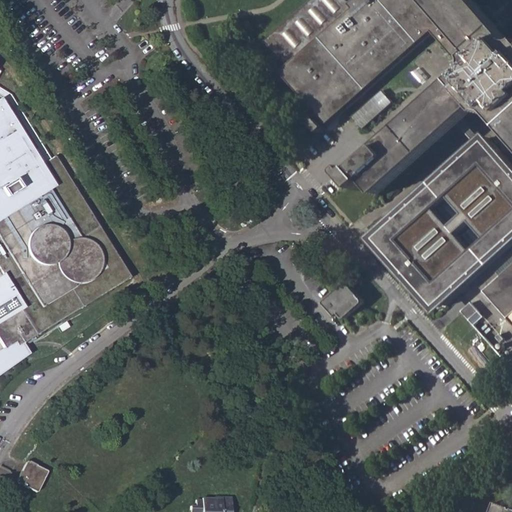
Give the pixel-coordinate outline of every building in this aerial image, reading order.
[(511,29),(503,20),(508,14),(511,17),(511,0),(493,0),(356,0),(313,0),(272,38),(293,62),(289,67),(336,120),(441,27),(475,65),(361,168),(357,163),(354,167),(353,170),(367,185),(373,181),(385,193),(463,123),(470,116),(483,105),(488,110),(493,108),(500,111),(511,123),(511,29)] [(376,97),(355,117),(365,128),(386,108),(376,97)] [(47,161),(5,98),(0,100),(0,371),(24,357),(18,347),(129,278),(58,156),(47,161)] [(475,149),(479,152),(485,146),(470,116),(463,123),(475,149)] [(441,318),(477,286),(511,255),(511,169),(488,143),(485,146),(479,152),(475,149),(367,247),(380,261),(431,317),(435,312),(441,318)] [(256,204),(258,208),(267,202),(264,197),(256,204)] [(511,255),(477,286),(484,294),(511,269),(511,255)] [(375,266),(425,321),(431,317),(380,261),(375,266)] [(511,269),(484,294),(511,325),(511,269)] [(348,283),(328,302),(340,315),(344,320),(364,302),(348,283)] [(461,313),(468,321),(477,312),(471,305),(461,313)] [(468,321),(509,366),(511,362),(511,350),(477,312),(468,321)] [(25,463),(14,484),(18,485),(19,484),(33,491),(38,491),(46,473),(45,471),(27,462),(25,463)] [(229,511),(229,497),(212,496),(212,499),(201,498),(201,500),(194,500),(194,506),(189,506),(189,511),(229,511)] [(511,511),(511,507),(509,507),(508,506),(494,501),(490,511),(511,511)]
